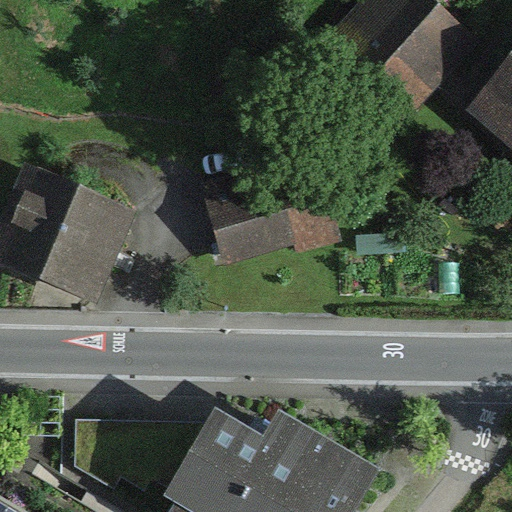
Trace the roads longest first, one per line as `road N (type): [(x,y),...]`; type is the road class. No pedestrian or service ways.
road 1 (residential): [(0,348),(491,359)]
road 2 (residential): [(432,511),(470,459),(491,359)]
